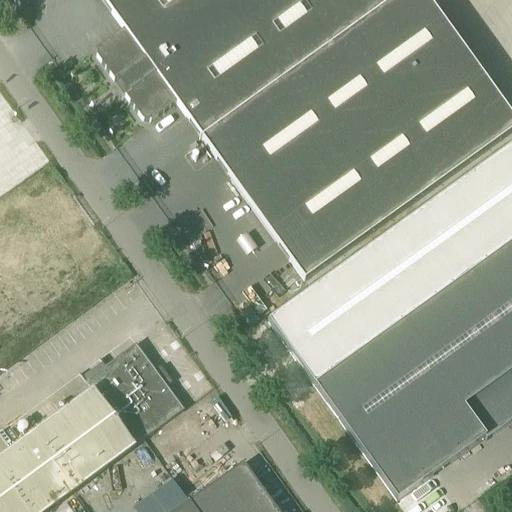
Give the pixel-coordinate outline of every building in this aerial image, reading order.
[(511,120),(425,0),(99,0),(123,32),(97,50),(95,59),(113,83),(115,82),(117,84),(119,82),(127,92),(124,94),(126,97),(124,98),(141,122),(149,124),(176,105),(200,139),(198,141),(198,142),(200,140),(303,283),(511,132),(511,120)] [(511,148),(267,325),(396,503),(484,440),(485,442),(511,422),(511,148)] [(16,209),(0,220),(0,344),(87,286),(65,253),(52,262),(16,209)] [(0,511),(46,511),(183,412),(134,346),(85,383),(91,392),(0,458),(0,511)] [(188,504),(193,511),(275,511),(242,465),(188,504)]
